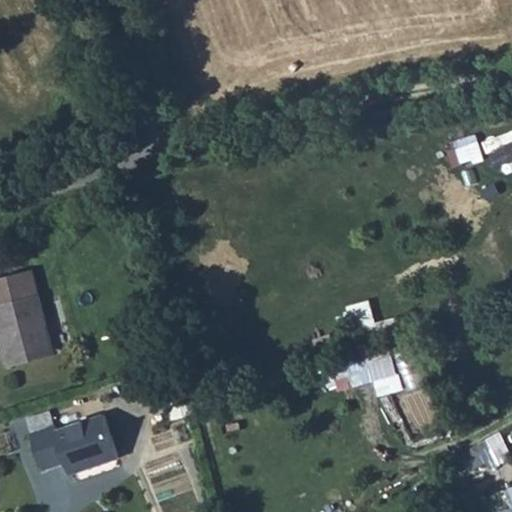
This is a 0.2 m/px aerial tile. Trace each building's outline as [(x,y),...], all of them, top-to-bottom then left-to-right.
[(498,165),(511,161),(511,132),(491,137),(498,165)] [(473,143),(477,162),(493,158),(489,140),(473,143)] [(45,255),(3,268),(28,356),(70,343),(45,255)] [(405,326),(403,318),(381,323),(375,299),(352,305),(360,337),(405,326)] [(72,416),(48,425),(63,470),(131,447),(117,406),(74,421),(72,416)] [(460,453),(469,475),(511,457),(511,444),(507,433),(460,453)]
